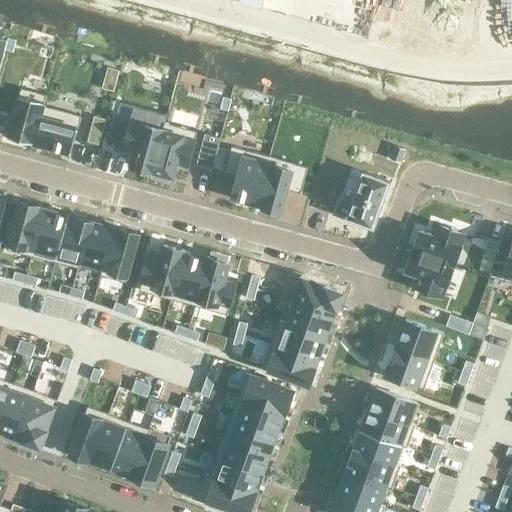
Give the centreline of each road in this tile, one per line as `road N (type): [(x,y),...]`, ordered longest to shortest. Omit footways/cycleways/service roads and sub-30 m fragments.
road 1 (residential): [(511,194),(440,175),(418,181),(380,263),(0,159)]
road 2 (residential): [(0,458),(146,511)]
